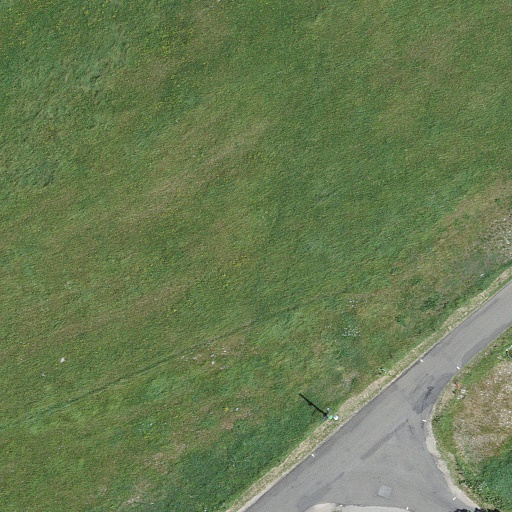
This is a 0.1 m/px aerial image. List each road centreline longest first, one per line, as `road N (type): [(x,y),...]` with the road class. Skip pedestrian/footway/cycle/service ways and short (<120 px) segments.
road 1 (unclassified): [(357,434),(511,301)]
road 2 (unclassified): [(357,434),(455,511)]
